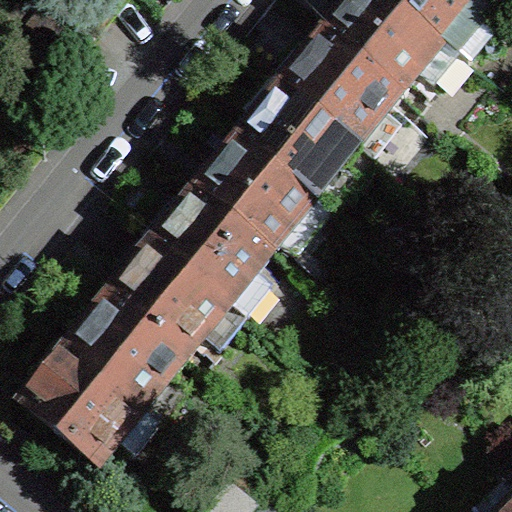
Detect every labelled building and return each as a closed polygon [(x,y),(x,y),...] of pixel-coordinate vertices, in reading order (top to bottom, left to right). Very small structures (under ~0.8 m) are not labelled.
[(350,0),(336,18),(322,35),(306,56),(298,49),(284,67),(271,82),(258,98),(245,114),(253,120),(236,141),(212,170),(193,193),(177,214),(169,208),(157,222),(143,239),(124,262),(116,272),(124,278),(107,299),(81,331),(64,352),(56,346),(41,363),(29,378),(37,385),(19,407),(99,472),(445,47),(457,57),(498,7),(491,0),(350,0)] [(53,0),(51,3),(94,38),(125,0),(53,0)] [(16,38),(63,76),(87,48),(40,9),(16,38)] [(206,511),(251,511),(255,507),(229,486),(206,511)] [(255,507),(251,511),(280,511),(265,496),(255,507)]
